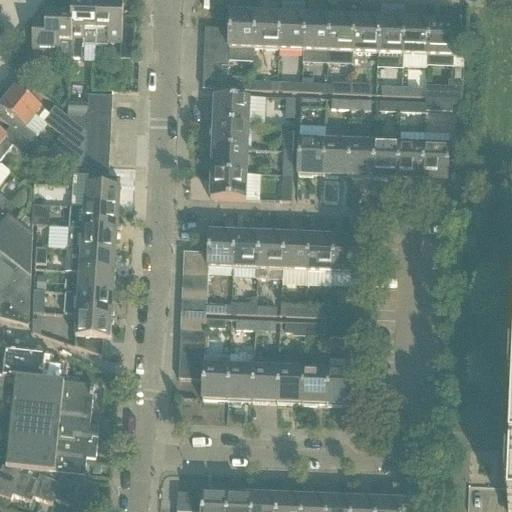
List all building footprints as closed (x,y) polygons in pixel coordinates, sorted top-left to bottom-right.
[(71,45),(72,6),(71,18),(46,17),(45,30),(33,29),(32,55),(56,56),(56,63),(69,63),(69,62),(70,45),(71,45)] [(97,7),(72,6),(71,45),(70,45),(69,62),(84,62),(84,49),(96,49),(97,7)] [(97,7),(96,49),(110,50),(110,46),(121,47),(120,63),(134,63),(136,21),(123,21),(123,8),(97,7)] [(229,16),(229,33),(228,45),(228,53),(253,54),(255,17),(254,17),(254,19),(231,18),(231,16),(229,16)] [(255,17),(253,54),(278,54),(280,18),(279,18),(279,20),(255,19),(255,17)] [(281,18),(280,18),(278,54),(304,55),(305,19),(304,19),(304,21),(281,20),(281,18)] [(306,19),(305,19),(304,55),(328,56),(329,20),(329,22),(305,21),(306,19)] [(330,20),(329,20),(328,56),(353,57),(354,21),(353,21),(353,23),(330,22),(330,20)] [(355,21),(354,21),(353,57),(377,58),(379,22),(378,22),(378,24),(355,23),(355,21)] [(379,22),(377,58),(377,69),(377,70),(402,71),(404,23),(403,23),(403,25),(379,24),(379,22)] [(402,70),(402,71),(427,72),(427,60),(429,24),(428,24),(428,26),(404,25),(404,23),(402,70)] [(429,24),(427,60),(453,61),(452,70),(463,71),(464,45),(453,45),(454,25),(453,25),(453,26),(429,26),(429,24)] [(205,32),(204,44),(228,45),(229,33),(205,32)] [(204,44),(204,56),(228,57),(228,53),(228,45),(204,44)] [(204,56),(203,68),(228,69),(228,57),(204,56)] [(203,68),(203,80),(227,81),(227,80),(228,69),(203,68)] [(227,81),(203,80),(202,92),(227,93),(227,81)] [(227,81),(227,93),(248,94),(249,82),(227,81)] [(252,86),(252,94),(272,95),(272,86),(252,86)] [(282,87),(282,96),(301,96),(302,88),(282,87)] [(302,88),(301,96),(321,97),(322,88),(302,88)] [(332,89),(331,98),(351,99),(352,90),(332,89)] [(426,89),(426,105),(431,105),(452,106),(453,90),(426,89)] [(352,90),(351,99),(371,99),(371,91),(352,90)] [(15,91),(0,110),(0,122),(11,131),(28,144),(31,146),(34,143),(36,141),(36,140),(37,139),(46,127),(43,125),(36,120),(42,112),(31,104),(15,91)] [(381,91),(381,100),(401,101),(401,92),(381,91)] [(401,92),(401,101),(421,101),(421,93),(401,92)] [(88,98),(88,110),(112,111),(112,99),(88,98)] [(212,126),(212,127),(248,128),(249,103),(213,101),(213,103),(215,103),(214,126),(212,126)] [(286,102),(285,122),(294,122),(295,102),(286,102)] [(301,103),(301,111),(321,112),(321,103),(301,103)] [(331,104),(331,113),(351,113),(351,105),(331,104)] [(351,105),(351,113),(370,114),(371,105),(351,105)] [(431,105),(430,115),(452,116),(452,106),(431,105)] [(381,106),(380,115),(400,116),(401,107),(381,106)] [(401,107),(400,116),(420,116),(420,107),(401,107)] [(34,143),(31,146),(43,156),(45,157),(45,158),(54,165),(82,170),(85,158),(86,135),(55,110),(48,119),(65,133),(60,139),(48,153),(34,143)] [(88,110),(87,122),(111,123),(112,111),(88,110)] [(87,122),(87,134),(111,135),(111,123),(87,122)] [(211,151),(211,152),(247,153),(248,128),(212,127),(212,128),(214,128),(213,151),(211,151)] [(0,135),(0,164),(1,163),(13,148),(35,166),(43,156),(31,146),(28,144),(11,131),(4,139),(0,135)] [(87,134),(86,146),(110,147),(111,135),(87,134)] [(285,135),(284,155),(293,155),(293,135),(285,135)] [(373,147),(372,182),(373,182),(373,180),(396,181),(396,183),(397,183),(398,148),(399,141),(374,140),(373,147)] [(322,180),(323,180),(324,145),(299,144),(298,179),(299,179),(299,177),(322,178),(322,180)] [(347,181),(348,181),(349,146),(324,145),(323,180),(323,178),(347,179),(347,181)] [(86,146),(86,158),(110,159),(110,147),(86,146)] [(372,182),(373,147),(349,146),(348,181),(348,179),(372,180),(372,182)] [(398,148),(397,183),(398,183),(398,181),(421,182),(421,184),(422,184),(423,149),(398,148)] [(423,149),(422,184),(423,184),(423,182),(446,183),(446,185),(447,185),(448,150),(423,149)] [(210,176),(210,177),(246,178),(247,153),(211,152),(213,152),(212,176),(210,176)] [(284,155),(283,175),(292,175),(293,155),(284,155)] [(86,158),(85,169),(109,170),(110,159),(86,158)] [(0,211),(7,217),(7,216),(19,226),(25,218),(4,202),(0,198),(0,168),(1,167),(0,166),(0,211)] [(85,169),(85,181),(89,181),(109,182),(109,170),(85,169)] [(246,178),(210,177),(212,177),(211,201),(209,200),(209,202),(245,203),(246,178)] [(86,189),(84,211),(119,214),(120,192),(119,192),(120,183),(109,182),(89,181),(88,189),(86,189)] [(281,205),(290,205),(291,185),(282,185),(281,205)] [(71,210),(69,232),(117,235),(119,214),(84,211),(71,210)] [(7,216),(0,225),(0,254),(0,255),(31,279),(32,236),(7,216)] [(32,219),(32,229),(48,230),(49,221),(32,219)] [(49,230),(47,252),(68,253),(116,257),(117,235),(69,232),(49,230)] [(208,256),(208,268),(208,271),(233,272),(234,236),(234,238),(210,237),(210,235),(209,235),(208,256)] [(235,236),(234,236),(233,272),(232,283),(257,284),(259,237),(258,237),(258,239),(235,238),(235,236)] [(260,237),(259,237),(257,284),(282,285),(282,274),(284,238),(283,238),(283,240),(260,239),(260,237)] [(285,238),(284,238),(282,274),(307,275),(309,239),(308,239),(308,241),(285,240),(285,238)] [(309,239),(307,275),(332,276),(334,240),(333,240),(333,242),(309,241),(309,239)] [(332,276),(332,291),(356,292),(356,277),(357,277),(359,241),(358,241),(357,243),(334,242),(334,240),(332,276)] [(36,252),(36,268),(46,268),(46,253),(36,252)] [(68,253),(66,275),(80,276),(114,278),(116,257),(68,253)] [(0,255),(0,298),(29,321),(31,279),(0,255)] [(184,255),(183,267),(208,268),(208,256),(184,255)] [(183,267),(183,280),(207,281),(208,271),(208,268),(183,267)] [(80,276),(78,297),(113,300),(114,278),(80,276)] [(37,279),(36,293),(45,294),(46,280),(37,279)] [(183,280),(182,292),(207,293),(207,281),(183,280)] [(182,292),(182,304),(206,305),(207,293),(182,292)] [(34,294),(33,304),(44,305),(45,295),(34,294)] [(65,296),(64,318),(77,319),(111,321),(113,300),(78,297),(65,296)] [(0,321),(28,329),(29,321),(0,298),(0,321)] [(182,304),(181,317),(206,318),(206,309),(206,305),(182,304)] [(206,309),(206,318),(226,318),(226,310),(206,309)] [(236,310),(236,319),(256,320),(256,311),(236,310)] [(256,311),(256,320),(276,320),(276,312),(256,311)] [(331,311),(330,327),(336,327),(336,325),(356,326),(356,312),(331,311)] [(286,312),(286,321),(305,322),(306,313),(286,312)] [(306,313),(305,322),(325,322),(325,314),(306,313)] [(77,319),(74,351),(102,361),(103,343),(110,343),(111,321),(77,319)] [(181,323),(181,334),(205,335),(205,333),(206,324),(181,323)] [(206,324),(205,333),(225,333),(225,324),(206,324)] [(236,325),(235,334),(255,335),(256,326),(236,325)] [(256,326),(255,335),(275,335),(275,326),(256,326)] [(285,327),(285,336),(305,337),(305,328),(285,327)] [(305,328),(305,337),(325,337),(325,329),(305,328)] [(180,334),(180,346),(205,347),(205,335),(180,334)] [(180,346),(180,358),(204,359),(205,347),(180,346)] [(4,355),(1,380),(7,381),(16,381),(16,382),(61,387),(63,369),(52,368),(53,360),(4,355)] [(180,358),(179,370),(204,371),(204,360),(204,359),(180,358)] [(229,361),(228,405),(228,403),(252,404),(252,406),(254,370),(245,370),(245,359),(244,359),(229,359),(229,361)] [(203,383),(202,404),(204,404),(204,402),(227,403),(227,405),(228,405),(229,361),(218,361),(218,370),(204,370),(204,371),(203,383)] [(179,382),(203,383),(204,371),(179,370),(179,382)] [(277,407),(279,371),(254,370),(252,406),(253,406),(253,404),(277,405),(277,407)] [(301,408),(302,408),(303,372),(279,371),(277,407),(278,407),(278,405),(301,406),(301,408)] [(326,409),(327,409),(328,373),(303,372),(302,408),(303,408),(303,406),(326,407),(326,409)] [(328,373),(327,409),(328,409),(328,407),(351,408),(351,409),(352,410),(354,374),(328,373)] [(0,499),(11,504),(13,499),(32,506),(33,502),(52,508),(54,504),(73,511),(74,506),(84,509),(86,510),(88,510),(90,509),(93,508),(94,507),(96,505),(97,504),(98,502),(98,500),(98,499),(98,497),(98,495),(97,493),(96,492),(96,491),(95,490),(94,489),(92,488),(84,485),(87,463),(96,464),(99,433),(90,432),(94,390),(61,387),(16,382),(7,471),(3,470),(1,475),(0,474),(0,499)] [(178,497),(177,511),(226,511),(228,497),(227,497),(227,499),(203,498),(203,496),(202,496),(202,498),(179,497),(178,497)] [(228,497),(226,511),(251,511),(252,498),(251,498),(251,500),(228,499),(228,497)] [(253,498),(252,498),(251,511),(276,511),(277,499),(276,499),(276,501),(253,500),(253,498)] [(278,499),(277,499),(276,511),(301,511),(302,500),(301,500),(301,502),(278,501),(278,499)] [(303,500),(302,500),(301,511),(326,511),(327,501),(326,501),(326,503),(302,502),(303,500)] [(327,501),(326,511),(350,511),(351,502),(350,502),(350,504),(327,503),(327,501)] [(352,502),(351,502),(350,511),(375,511),(376,503),(375,505),(352,504),(352,502)] [(377,503),(376,503),(375,511),(401,511),(402,504),(401,504),(401,506),(377,505),(377,503)]
